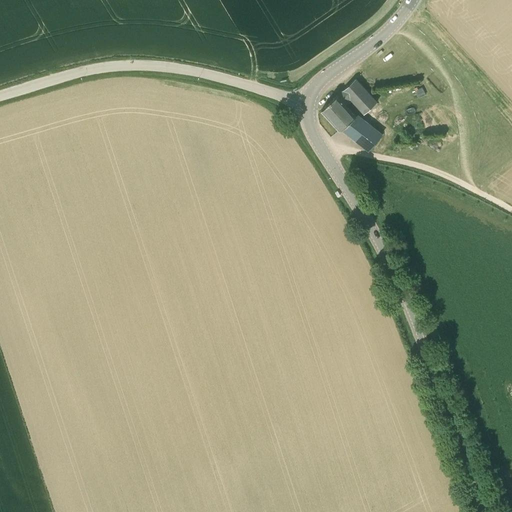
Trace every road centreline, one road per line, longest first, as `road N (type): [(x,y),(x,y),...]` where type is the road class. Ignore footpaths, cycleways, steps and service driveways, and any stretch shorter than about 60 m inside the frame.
road 1 (tertiary): [(486,511),(407,303),(311,130),(307,104)]
road 2 (unclassified): [(0,95),(91,69),(145,65),(209,74),(307,104)]
road 3 (track): [(324,152),(337,146),(420,166),(511,210)]
road 4 (tertiary): [(307,104),(320,81),(385,33),(412,0)]
